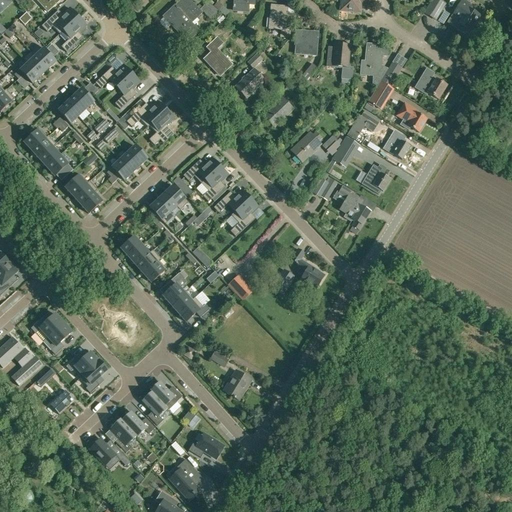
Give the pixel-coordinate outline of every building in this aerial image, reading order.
[(44,0),(40,5),(47,13),(61,0),(60,0),(44,0)] [(171,25),(187,41),(199,30),(192,23),(202,13),(193,4),(189,7),(183,0),(181,0),(176,6),(175,6),(164,16),(172,24),(171,25)] [(233,11),(248,12),(248,3),(253,4),(253,0),(238,0),(238,2),(234,2),(233,11)] [(341,0),(340,11),(360,12),(361,4),(367,4),(367,0),(341,0)] [(431,0),(424,13),(436,21),(446,4),(440,0),(431,0)] [(479,16),(470,9),(472,6),(463,0),(461,0),(453,14),(462,19),(458,24),(468,31),(473,23),(474,24),(479,16)] [(219,11),(213,6),(212,5),(208,1),(200,9),(210,20),(219,11)] [(217,2),(213,6),(219,11),(224,16),(229,11),(217,2)] [(280,37),(290,38),(291,29),(284,29),(286,7),(272,6),(270,29),(281,29),(280,37)] [(58,11),(41,27),(47,32),(52,27),(60,35),(62,33),(61,33),(78,17),(70,9),(62,16),(58,11)] [(22,16),(19,19),(25,25),(28,21),(22,16)] [(68,40),(61,47),(66,53),(83,37),(78,32),(86,26),(78,17),(61,33),(62,33),(68,40)] [(12,32),(9,29),(4,33),(10,39),(14,35),(12,32)] [(294,54),(315,55),(317,33),(302,32),(301,43),(295,42),(294,54)] [(208,63),(220,75),(231,65),(216,48),(221,43),(217,39),(207,47),(212,52),(209,55),(212,59),(208,63)] [(373,83),(377,86),(387,69),(381,65),(382,55),(386,56),(387,46),(367,44),(365,62),(362,61),(361,74),(373,75),(373,83)] [(341,79),(352,80),(353,67),(347,67),(349,46),(334,45),(333,55),(327,54),(326,66),(342,68),(341,79)] [(35,57),(47,70),(55,62),(39,46),(31,53),(35,57)] [(247,63),(253,69),(263,59),(257,53),(247,63)] [(40,77),(47,70),(35,57),(28,64),(40,77)] [(381,82),(390,87),(402,68),(392,62),(381,81),(381,82)] [(301,78),(306,82),(317,67),(312,63),(301,78)] [(40,77),(28,64),(20,71),(32,84),(40,77)] [(109,80),(117,88),(131,74),(123,66),(116,73),(112,68),(95,83),(100,89),(109,80)] [(236,86),(247,98),(265,80),(254,69),(236,86)] [(432,77),(434,74),(426,69),(414,89),(426,96),(428,93),(438,100),(446,86),(432,77)] [(131,74),(117,88),(124,96),(115,104),(120,110),(136,94),(132,89),(139,83),(131,74)] [(21,77),(17,81),(24,89),(29,85),(21,77)] [(278,91),(283,96),(294,86),(288,81),(278,91)] [(390,87),(381,82),(368,102),(379,109),(388,96),(389,97),(391,94),(388,92),(390,87)] [(85,90),(92,97),(98,91),(91,84),(85,90)] [(73,97),(86,110),(93,103),(81,89),(73,97)] [(5,92),(0,96),(0,112),(14,99),(6,90),(4,92),(5,92)] [(66,104),(78,117),(86,110),(73,97),(66,104)] [(263,116),(274,127),(293,109),(282,98),(263,116)] [(148,128),(149,126),(165,110),(158,102),(150,109),(146,104),(126,122),(132,128),(140,120),(148,128)] [(410,127),(419,132),(426,119),(416,113),(417,110),(404,102),(396,117),(403,121),(400,126),(408,131),(410,127)] [(70,124),(78,117),(66,104),(58,111),(70,124)] [(336,108),(331,104),(327,108),(333,113),(336,108)] [(109,109),(106,112),(114,120),(116,117),(109,109)] [(149,126),(156,133),(149,140),(154,146),(160,140),(163,144),(174,134),(166,125),(173,119),(165,110),(149,126)] [(342,145),(356,153),(361,145),(355,141),(364,127),(373,132),(377,126),(380,121),(365,111),(361,116),(348,137),(347,136),(342,145)] [(122,117),(116,122),(119,125),(123,130),(127,127),(123,123),(125,121),(122,117)] [(104,120),(99,124),(104,129),(109,124),(104,120)] [(104,129),(99,124),(94,129),(99,134),(104,129)] [(109,134),(113,139),(118,134),(114,129),(109,134)] [(24,143),(32,152),(45,140),(37,131),(24,143)] [(92,131),(87,137),(91,141),(96,136),(92,131)] [(292,151),(302,162),(321,144),(319,142),(322,139),(315,132),(312,135),(310,133),(292,151)] [(393,155),(402,160),(410,147),(402,143),(404,139),(393,132),(382,149),(393,155)] [(108,144),(113,139),(109,134),(103,139),(108,144)] [(322,146),(327,151),(338,141),(333,135),(322,146)] [(32,152),(39,160),(52,147),(45,140),(32,152)] [(106,146),(101,141),(96,146),(100,151),(106,146)] [(135,146),(127,154),(139,167),(147,159),(135,146)] [(348,161),(352,153),(341,146),(336,153),(348,161)] [(39,160),(46,168),(60,156),(52,147),(39,160)] [(139,167),(127,154),(119,161),(132,174),(139,167)] [(46,168),(54,176),(68,164),(60,156),(46,168)] [(201,184),(219,167),(211,159),(204,165),(200,161),(183,176),(188,182),(194,177),(201,184)] [(132,174),(119,161),(112,168),(124,181),(132,174)] [(390,180),(382,175),(386,169),(380,165),(378,168),(373,165),(362,184),(379,195),(381,191),(383,192),(390,180)] [(201,184),(208,192),(203,197),(208,202),(224,187),(220,182),(227,175),(219,167),(201,184)] [(65,189),(73,197),(86,185),(78,176),(65,189)] [(318,195),(327,201),(337,183),(328,177),(318,195)] [(177,178),(172,182),(187,197),(192,192),(177,178)] [(73,197),(80,205),(94,193),(86,185),(73,197)] [(177,207),(180,211),(188,203),(172,186),(165,194),(177,207)] [(344,217),(349,220),(364,197),(361,195),(359,197),(342,186),(338,193),(347,199),(340,210),(346,214),(344,217)] [(227,190),(224,187),(211,199),(214,202),(227,190)] [(228,205),(235,213),(250,199),(242,191),(235,197),(230,193),(213,208),(219,214),(228,205)] [(80,205),(88,214),(102,202),(94,193),(80,205)] [(165,194),(157,201),(170,214),(177,207),(165,194)] [(351,226),(359,231),(371,212),(361,207),(366,199),(364,197),(349,220),(351,221),(352,219),(354,221),(351,226)] [(235,213),(231,216),(239,224),(230,232),(235,237),(255,219),(250,214),(258,207),(250,199),(235,213)] [(170,214),(157,201),(149,208),(165,225),(173,217),(170,214)] [(208,208),(200,216),(204,220),(212,213),(208,208)] [(175,239),(171,235),(168,238),(167,238),(165,240),(169,245),(175,239)] [(121,249),(128,258),(142,246),(134,237),(121,249)] [(128,258),(136,266),(149,254),(142,246),(128,258)] [(308,285),(316,290),(325,275),(317,270),(317,269),(301,260),(305,254),(297,249),(290,260),(298,265),(306,270),(300,280),(297,284),(298,287),(303,290),(305,289),(308,285)] [(149,254),(136,266),(143,274),(158,261),(160,260),(152,251),(149,254)] [(201,252),(196,257),(204,266),(209,261),(201,252)] [(0,271),(10,262),(5,257),(3,258),(0,254),(0,271)] [(166,270),(158,261),(143,274),(151,283),(166,270)] [(15,268),(10,262),(0,271),(0,296),(12,286),(7,280),(16,272),(14,269),(15,268)] [(163,297),(170,306),(184,294),(184,293),(176,285),(183,279),(179,274),(168,284),(172,288),(163,297)] [(239,275),(228,285),(243,302),(254,291),(239,275)] [(290,282),(280,275),(272,287),(283,294),(290,282)] [(193,300),(185,292),(184,293),(184,294),(170,306),(178,314),(193,300)] [(194,298),(193,300),(178,314),(186,323),(196,313),(200,318),(209,310),(205,305),(203,307),(194,298)] [(37,316),(26,326),(30,331),(36,325),(47,338),(63,324),(55,315),(45,324),(37,316)] [(63,324),(47,338),(55,347),(51,351),(56,356),(64,348),(60,343),(71,332),(63,324)] [(12,338),(0,349),(0,366),(2,369),(19,354),(28,364),(11,378),(19,387),(43,365),(35,357),(33,358),(25,349),(24,350),(12,338)] [(182,355),(191,360),(196,351),(188,346),(182,355)] [(210,359),(224,367),(229,361),(214,352),(210,359)] [(74,359),(65,367),(70,372),(74,368),(82,376),(98,362),(90,353),(79,364),(74,359)] [(98,362),(82,376),(90,385),(86,389),(90,394),(99,386),(95,381),(106,371),(98,362)] [(63,379),(52,367),(48,371),(58,383),(63,379)] [(223,391),(239,401),(252,380),(235,370),(223,391)] [(160,383),(150,391),(167,409),(168,411),(177,402),(182,397),(172,387),(168,391),(160,383)] [(74,401),(65,391),(49,406),(58,416),(74,401)] [(151,393),(142,402),(152,412),(147,416),(157,427),(163,421),(159,417),(167,409),(150,391),(150,392),(151,393)] [(190,410),(187,414),(192,419),(195,414),(190,410)] [(120,420),(136,437),(137,438),(145,430),(149,434),(155,429),(145,419),(141,423),(131,413),(122,421),(120,420)] [(200,419),(195,415),(192,420),(197,424),(200,419)] [(120,420),(111,429),(119,438),(115,442),(126,454),(132,448),(128,444),(136,437),(120,420)] [(189,444),(184,450),(196,457),(200,451),(212,459),(220,446),(213,442),(214,440),(207,436),(206,438),(199,434),(192,446),(189,444)] [(118,458),(100,439),(89,450),(104,466),(108,462),(110,465),(118,458)] [(175,442),(171,446),(176,451),(180,447),(175,442)] [(198,490),(194,486),(202,479),(185,459),(177,467),(180,470),(169,479),(188,500),(198,490)] [(158,500),(152,511),(154,511),(179,511),(181,510),(166,500),(169,494),(159,488),(153,497),(158,500)] [(95,493),(91,498),(96,502),(100,497),(95,493)] [(135,494),(130,498),(137,505),(142,501),(135,494)]
